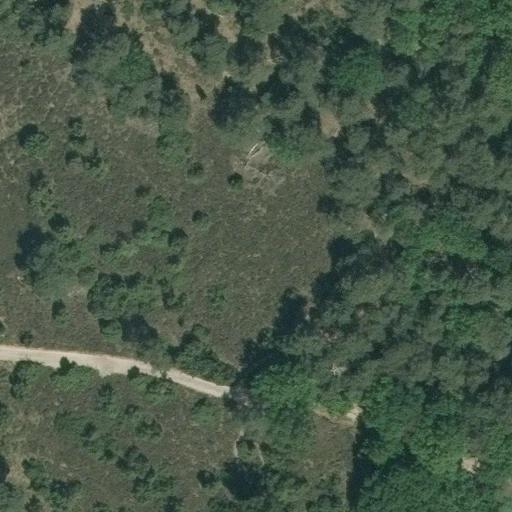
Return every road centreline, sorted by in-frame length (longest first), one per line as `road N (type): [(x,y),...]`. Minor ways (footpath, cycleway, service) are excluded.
road 1 (track): [(240,393),(319,401),(511,485)]
road 2 (track): [(0,350),(240,393)]
